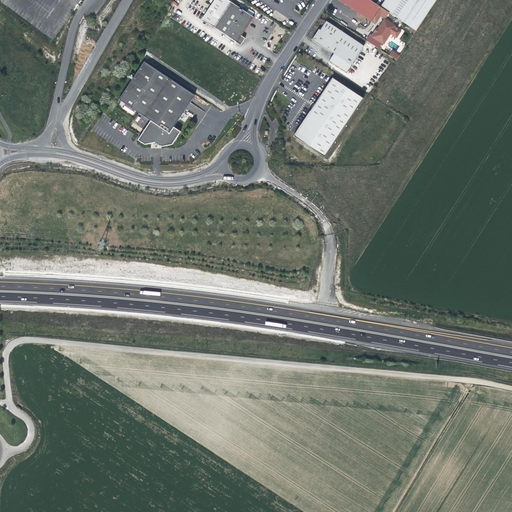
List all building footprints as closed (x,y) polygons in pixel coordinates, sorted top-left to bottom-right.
[(214,0),(202,19),(214,28),(240,45),(243,41),(245,39),(241,36),(254,17),(231,2),(227,0),(214,0)] [(362,16),(370,3),(366,0),(354,0),(349,8),(362,16)] [(418,0),(385,0),(382,7),(404,22),(418,0)] [(436,0),(418,0),(404,22),(403,24),(416,32),(436,0)] [(370,3),(362,16),(375,25),(381,17),(384,19),(388,14),(370,3)] [(395,28),(384,19),(377,30),(378,30),(376,33),(375,33),(372,37),(383,45),(390,34),(396,38),(401,32),(395,28)] [(384,19),(395,28),(396,26),(384,19)] [(364,46),(326,21),(320,30),(319,29),(316,34),(311,40),(326,50),(327,49),(334,54),(329,61),(346,72),(364,46)] [(397,60),(399,54),(391,51),(389,56),(397,60)] [(156,143),(155,144),(158,146),(159,145),(161,147),(172,145),(180,132),(174,127),(195,96),(144,62),(119,100),(150,121),(138,140),(144,145),(155,143),(156,143)] [(316,102),(293,136),(325,157),(363,99),(332,78),(316,102)] [(135,124),(143,128),(147,119),(139,115),(135,124)]
